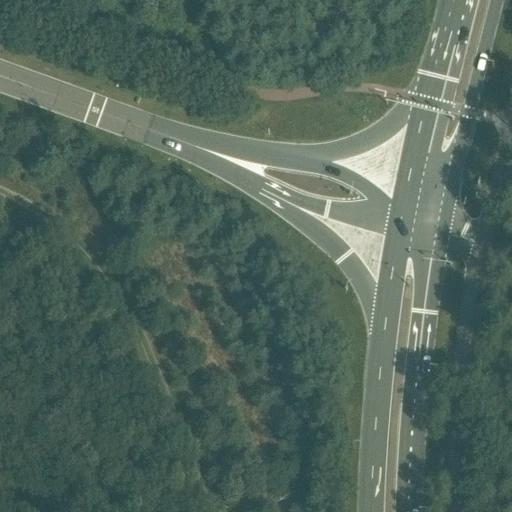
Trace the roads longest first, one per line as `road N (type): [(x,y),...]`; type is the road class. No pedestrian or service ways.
road 1 (primary): [(407,511),(434,232)]
road 2 (primary): [(396,238),(370,511)]
road 3 (unclassified): [(456,511),(464,344),(484,243)]
road 4 (primary): [(434,232),(497,0)]
road 5 (tertiary): [(222,157),(0,76)]
road 6 (tertiary): [(222,157),(258,188),(324,221),(396,238)]
road 7 (tertiary): [(409,175),(265,153),(222,157)]
road 8 (primary): [(457,0),(409,175)]
road 9 (unclassified): [(484,243),(511,124)]
